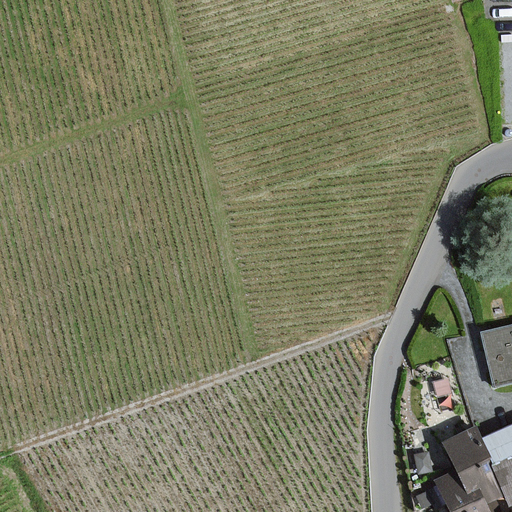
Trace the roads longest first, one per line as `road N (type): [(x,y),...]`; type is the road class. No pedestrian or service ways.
road 1 (track): [(403,319),(374,322),(0,454)]
road 2 (unclassified): [(511,155),(482,165),(467,181),(393,342),(381,415),(387,511)]
